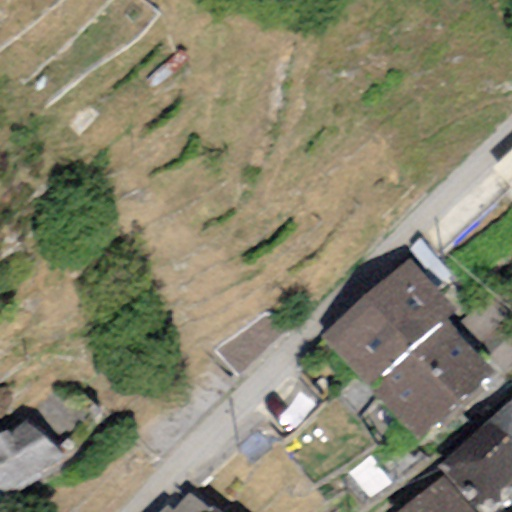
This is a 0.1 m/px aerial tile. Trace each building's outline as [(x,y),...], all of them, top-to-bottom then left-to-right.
[(511,155),(494,171),(511,191),(511,155)] [(445,317),(453,310),(406,259),(396,268),(325,334),(373,385),(445,317)] [(511,278),(462,322),(502,368),(511,359),(511,278)] [(445,317),(373,385),(419,442),(496,372),(445,317)] [(489,511),(511,490),(511,400),(437,468),(444,476),(474,511),(489,511)] [(31,416),(0,435),(0,494),(57,458),(31,416)] [(474,511),(444,476),(397,511),(474,511)] [(221,511),(214,505),(209,510),(188,493),(171,511),(166,506),(160,511),(221,511)]
